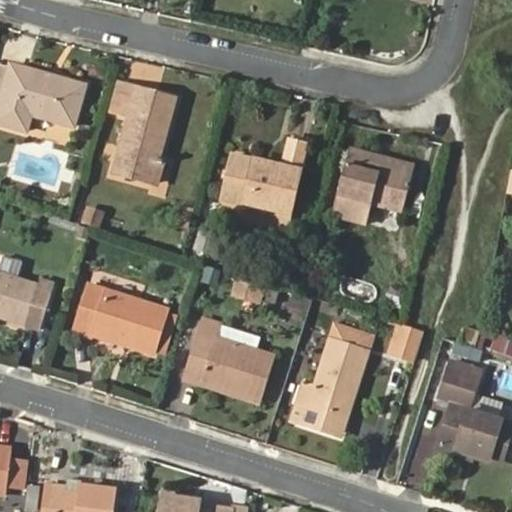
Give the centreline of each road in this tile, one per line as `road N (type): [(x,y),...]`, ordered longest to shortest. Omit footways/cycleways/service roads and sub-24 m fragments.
road 1 (residential): [(0,4),(379,88),(426,80),(449,51),(458,0)]
road 2 (residential): [(387,511),(0,387)]
